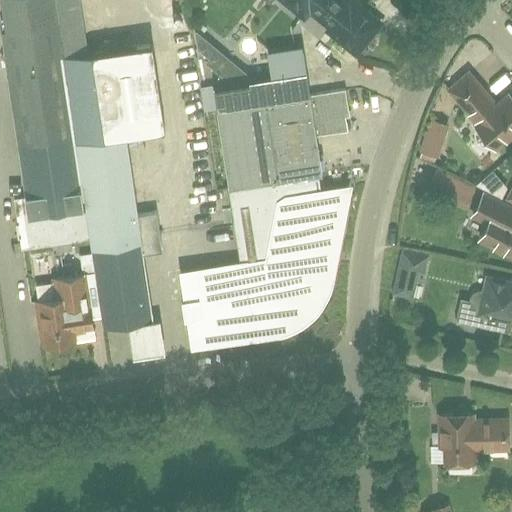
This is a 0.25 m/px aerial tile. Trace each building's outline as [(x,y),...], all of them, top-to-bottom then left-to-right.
[(348,6),(340,0),(282,0),(303,17),(308,10),(330,28),(327,31),(354,53),(378,23),(351,1),(348,6)] [(0,34),(0,43),(27,216),(16,218),(20,244),(31,242),(31,245),(88,236),(61,59),(60,59),(55,25),(0,34)] [(148,44),(84,55),(61,59),(88,236),(103,330),(150,322),(140,256),(142,255),(122,136),(162,130),(148,44)] [(215,109),(227,188),(312,175),(320,174),(320,173),(314,136),(308,95),(305,73),(255,80),(230,84),(211,87),(215,109)] [(511,131),(511,100),(506,94),(494,105),(478,86),(458,103),(475,122),(473,123),(494,147),(511,131)] [(308,95),(314,136),(346,131),(343,111),(347,110),(344,89),(308,95)] [(436,156),(441,140),(427,135),(421,151),(436,156)] [(227,188),(239,265),(182,274),(193,342),(279,329),(289,326),(298,322),(307,316),(314,308),(320,300),(325,290),(327,280),(346,187),(315,192),(312,175),(227,188)] [(472,197),(478,184),(467,179),(461,192),(472,197)] [(511,222),(511,209),(503,205),(482,194),(471,215),(486,223),(478,239),(511,255),(511,223),(511,222)] [(409,296),(416,268),(424,269),(427,256),(403,251),(393,293),(409,296)] [(74,344),(72,333),(92,330),(84,276),(53,281),(57,300),(37,303),(44,349),(74,344)] [(511,321),(511,283),(482,277),(480,290),(472,292),(470,294),(468,297),(467,300),(458,299),(453,321),(490,329),(493,317),(511,321)] [(472,418),(472,412),(438,413),(439,445),(444,445),(444,461),(473,460),(473,448),(472,418)] [(472,418),(473,448),(507,448),(506,418),(472,418)] [(422,510),(422,511),(448,511),(446,503),(422,510)]
